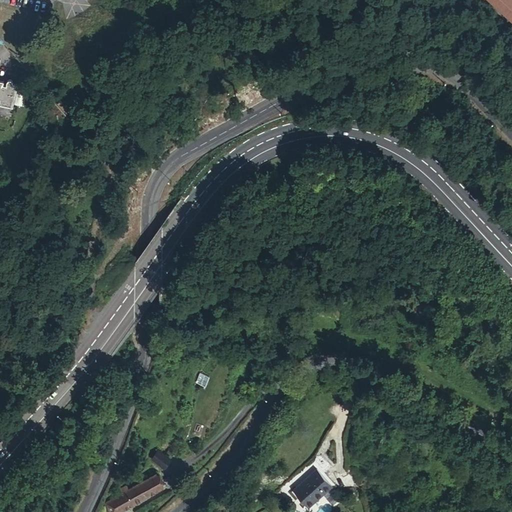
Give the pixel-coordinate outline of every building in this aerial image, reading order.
[(511,0),(493,0),(511,17),(511,0)] [(0,106),(11,109),(16,86),(10,84),(11,83),(10,82),(9,81),(7,82),(6,82),(5,84),(4,86),(1,85),(2,83),(0,82),(0,106)] [(171,449),(165,456),(168,458),(173,451),(171,449)] [(166,459),(157,452),(153,457),(162,464),(166,459)] [(315,481),(299,465),(276,488),(291,504),(315,481)] [(105,502),(110,511),(117,511),(163,486),(162,484),(172,477),(166,467),(128,489),(126,485),(118,490),(120,493),(105,502)]
